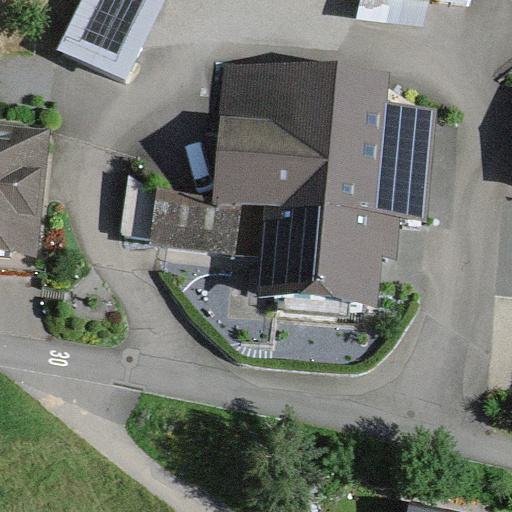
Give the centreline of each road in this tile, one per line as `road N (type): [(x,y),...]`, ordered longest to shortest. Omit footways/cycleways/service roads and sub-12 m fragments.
road 1 (residential): [(511,459),(80,364)]
road 2 (unknown): [(448,444),(491,177),(492,72)]
road 3 (residential): [(211,511),(119,439),(94,406),(80,364)]
